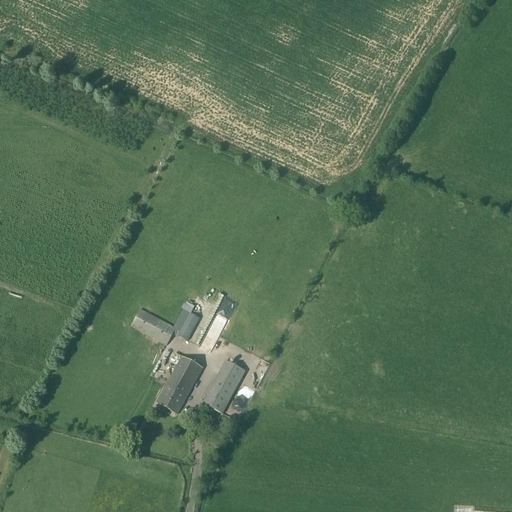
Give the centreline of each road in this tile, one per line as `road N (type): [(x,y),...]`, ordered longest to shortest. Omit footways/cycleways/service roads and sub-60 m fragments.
road 1 (track): [(353,203),(0,46)]
road 2 (track): [(0,282),(72,308),(176,124)]
